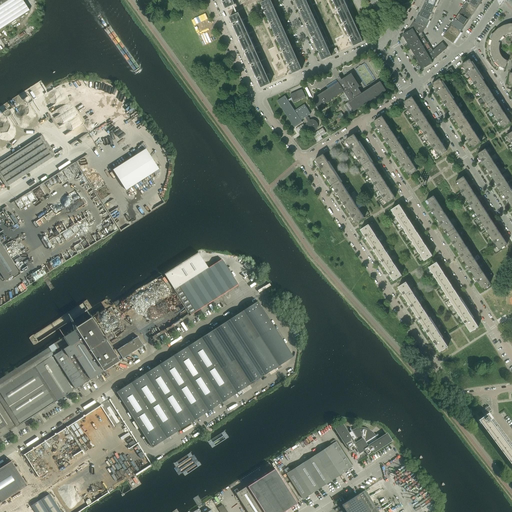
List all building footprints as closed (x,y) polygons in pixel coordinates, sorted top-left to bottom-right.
[(0,28),(29,10),(22,0),(6,0),(0,4),(0,28)] [(222,0),(226,8),(235,4),(232,0),(222,0)] [(263,6),(264,9),(268,17),(276,13),(270,0),(267,0),(261,3),(263,6)] [(305,0),(304,0),(297,3),(303,17),(312,13),(305,0)] [(350,12),(343,0),(340,0),(335,3),(341,16),(350,12)] [(468,0),(467,2),(476,9),(480,4),(474,0),(468,0)] [(435,7),(425,2),(422,9),(432,14),(435,7)] [(467,2),(462,9),(472,15),(476,9),(467,2)] [(432,14),(422,9),(419,16),(429,21),(432,14)] [(472,15),(462,9),(459,14),(468,21),(472,15)] [(356,26),(350,12),(341,16),(347,30),(356,26)] [(238,13),(230,17),(236,31),(245,27),(238,13)] [(282,26),(276,13),(268,17),(274,30),(282,26)] [(312,13),(303,17),(309,31),(318,27),(312,13)] [(468,21),(459,14),(455,20),(464,26),(468,21)] [(429,21),(419,16),(415,22),(425,27),(426,27),(429,21)] [(464,26),(455,20),(451,26),(460,32),(464,26)] [(402,35),(406,40),(416,35),(416,36),(422,33),(425,27),(415,22),(414,21),(409,28),(410,30),(402,35)] [(504,71),(507,63),(508,61),(504,58),(502,57),(500,54),(499,51),(499,47),(500,43),(499,42),(500,39),(503,36),(507,34),(511,33),(511,32),(511,23),(509,24),(504,25),(502,26),(498,28),(497,29),(494,32),(493,34),(490,38),(490,40),(488,44),(488,51),(488,52),(490,57),(490,58),(493,62),(494,64),(499,68),(504,71)] [(282,26),(274,30),(277,39),(278,40),(280,44),(289,40),(282,26)] [(356,26),(347,30),(354,45),(363,41),(356,26)] [(460,32),(451,26),(447,31),(456,37),(460,32)] [(245,27),(236,31),(242,45),(251,41),(245,27)] [(318,27),(309,31),(316,44),(324,41),(318,27)] [(456,37),(447,31),(443,36),(453,43),(456,37)] [(416,35),(406,40),(409,46),(424,37),(422,33),(416,36),(416,35)] [(424,37),(409,46),(413,51),(428,43),(424,37)] [(295,54),(289,40),(280,44),(286,58),(295,54)] [(251,41),(242,45),(248,58),(257,54),(256,51),(255,50),(251,41)] [(324,41),(316,44),(322,60),(331,56),(328,49),(324,41)] [(442,42),(432,51),(428,55),(429,57),(431,61),(432,60),(432,61),(434,59),(447,48),(442,42)] [(428,43),(413,51),(416,57),(431,48),(428,43)] [(431,48),(416,57),(419,63),(429,57),(428,55),(432,51),(431,48)] [(257,54),(248,58),(255,72),(263,68),(257,54)] [(295,54),(286,58),(293,73),(301,69),(295,54)] [(429,57),(419,63),(423,68),(432,62),(431,61),(429,57)] [(486,84),(475,67),(474,67),(474,65),(473,65),(469,59),(461,64),(478,90),(486,84)] [(263,68),(255,72),(261,87),(270,83),(267,76),(263,68)] [(362,93),(358,87),(359,86),(351,73),(343,79),(342,80),(340,76),(337,78),(339,82),(313,99),(318,107),(343,91),(350,101),(349,102),(354,111),(355,110),(385,90),(380,82),(362,93)] [(456,104),(445,87),(445,86),(445,84),(443,84),(440,78),(432,84),(443,102),(445,104),(448,109),(456,104)] [(486,84),(478,90),(486,102),(494,97),(491,92),(491,91),(491,92),(490,90),(489,90),(486,84)] [(306,97),(302,90),(302,89),(291,94),(292,95),(291,95),(290,94),(290,95),(291,98),(293,101),(294,102),(293,102),(294,103),(304,98),(305,97),(306,97)] [(310,114),(309,111),(308,110),(307,108),(306,108),(304,104),(295,111),(285,96),(277,101),(294,127),(302,122),(301,120),(305,117),(308,122),(306,124),(306,125),(307,127),(308,130),(311,131),(314,131),(316,129),(317,127),(317,124),(315,121),(313,120),(310,120),(307,116),(310,114)] [(415,102),(412,97),(403,102),(412,115),(420,109),(417,104),(416,104),(415,102),(416,102),(415,102)] [(494,97),(486,102),(494,115),(502,110),(499,105),(499,104),(498,103),(498,102),(494,97)] [(343,106),(348,114),(354,111),(349,102),(343,106)] [(456,104),(448,109),(451,114),(451,115),(453,117),(453,116),(456,122),(464,116),(456,104)] [(423,115),(420,109),(412,115),(420,127),(428,122),(425,117),(424,115),(423,115)] [(502,110),(494,115),(503,128),(511,123),(507,117),(506,115),(502,110)] [(382,116),(374,121),(377,127),(378,129),(379,129),(382,134),(390,129),(382,116)] [(464,116),(456,122),(460,127),(459,127),(461,129),(464,134),(472,129),(464,116)] [(431,127),(428,122),(420,127),(428,140),(436,135),(433,129),(432,128),(432,127),(431,127)] [(303,124),(295,129),(299,134),(306,129),(303,124)] [(323,128),(312,134),(317,142),(322,139),(321,136),(326,133),(323,128)] [(390,129),(382,134),(385,139),(386,141),(386,142),(387,142),(390,147),(398,142),(390,129)] [(472,129),(464,134),(468,140),(467,140),(469,142),(473,147),(481,142),(472,129)] [(370,159),(359,142),(354,134),(345,139),(349,145),(350,147),(362,165),(370,159)] [(440,140),(436,135),(428,140),(439,156),(447,151),(441,142),(440,140)] [(0,162),(0,176),(6,187),(55,156),(42,136),(0,162)] [(398,142),(390,147),(394,152),(393,152),(395,154),(398,159),(407,154),(398,142)] [(113,170),(126,190),(159,169),(146,149),(113,170)] [(482,161),(485,167),(493,161),(485,149),(477,154),(481,159),(480,160),(481,161),(482,162),(482,161)] [(339,179),(328,162),(323,154),(315,159),(318,165),(319,167),(320,167),(331,184),(339,179)] [(407,154),(398,159),(402,164),(401,165),(403,166),(403,167),(409,175),(417,170),(407,154)] [(374,165),(370,159),(362,165),(370,177),(378,172),(375,167),(374,165)] [(493,161),(485,167),(489,172),(488,172),(489,172),(490,174),(493,179),(501,174),(493,161)] [(382,177),(378,172),(370,177),(378,190),(386,185),(383,179),(382,178),(382,177)] [(501,174),(493,179),(497,185),(498,187),(502,192),(510,187),(501,174)] [(55,175),(40,185),(45,193),(51,189),(51,188),(55,185),(53,183),(58,180),(55,175)] [(455,181),(465,197),(474,192),(470,187),(469,185),(463,176),(455,181)] [(339,179),(331,184),(340,197),(348,192),(339,179)] [(390,190),(386,185),(378,190),(387,203),(395,198),(391,192),(392,192),(391,192),(390,190)] [(511,190),(510,187),(502,192),(505,197),(505,198),(506,199),(511,207),(511,190)] [(348,192),(340,197),(343,202),(343,203),(344,205),(348,210),(356,204),(348,192)] [(474,192),(465,197),(474,210),(482,205),(478,200),(479,200),(478,199),(477,198),(477,197),(474,192)] [(432,212),(436,217),(444,212),(433,196),(425,201),(431,209),(431,210),(432,212)] [(356,204),(348,210),(351,215),(352,217),(356,223),(364,218),(356,204)] [(391,209),(399,222),(407,217),(404,212),(403,210),(399,204),(391,209)] [(482,205),(474,210),(482,223),(490,218),(486,212),(487,212),(486,212),(485,210),(482,205)] [(444,212),(436,217),(439,222),(440,224),(446,233),(454,228),(444,212)] [(411,222),(407,217),(399,222),(407,235),(415,229),(412,225),(412,224),(411,223),(411,222)] [(490,218),(482,223),(490,235),(498,230),(495,225),(495,224),(494,224),(493,223),(494,223),(493,223),(490,218)] [(365,237),(369,242),(377,237),(368,224),(360,229),(364,235),(365,237)] [(465,244),(454,228),(446,233),(452,242),(453,244),(457,249),(465,244)] [(419,235),(415,229),(407,235),(416,248),(424,242),(420,237),(421,237),(420,237),(419,235)] [(498,230),(490,235),(499,249),(507,244),(503,237),(502,236),(502,235),(501,235),(498,230)] [(51,239),(54,243),(64,236),(62,233),(51,239)] [(377,237),(369,242),(372,247),(372,248),(373,250),(374,250),(377,254),(385,249),(377,237)] [(0,272),(5,281),(19,272),(0,242),(0,272)] [(427,248),(424,242),(416,248),(424,260),(432,255),(429,250),(429,249),(428,249),(427,248),(428,248),(427,247),(427,248)] [(465,244),(457,249),(460,254),(460,255),(461,257),(465,262),(473,257),(465,244)] [(385,249),(377,254),(380,260),(381,262),(382,262),(385,267),(393,262),(385,249)] [(67,250),(62,255),(68,261),(77,251),(76,250),(74,253),(72,251),(70,253),(67,250)] [(198,253),(165,274),(174,290),(191,315),(220,296),(221,295),(223,294),(225,293),(227,291),(238,285),(222,259),(208,268),(198,253)] [(473,257),(465,262),(468,267),(469,269),(470,269),(473,275),(481,269),(473,257)] [(241,261),(235,265),(243,277),(249,274),(241,261)] [(393,262),(385,267),(388,273),(390,275),(393,280),(402,275),(393,262)] [(428,267),(437,280),(445,275),(442,269),(441,269),(440,268),(440,267),(437,262),(428,267)] [(481,269),(473,275),(476,279),(476,280),(477,282),(478,282),(482,288),(490,283),(481,269)] [(448,280),(445,275),(437,280),(445,293),(453,287),(450,282),(449,282),(448,280),(449,280),(448,280)] [(402,295),(403,295),(406,300),(414,294),(406,282),(398,287),(401,292),(401,293),(402,294),(402,295)] [(456,292),(453,287),(445,293),(453,305),(461,300),(458,295),(458,294),(457,293),(457,292),(456,292)] [(414,294),(406,300),(409,305),(411,307),(414,312),(422,307),(414,294)] [(478,326),(474,320),(461,300),(453,305),(465,323),(464,323),(465,325),(466,325),(470,332),(478,326)] [(194,420),(289,359),(290,352),(258,301),(116,392),(152,447),(194,420)] [(422,307),(414,312),(422,325),(430,320),(422,307)] [(120,361),(98,327),(92,319),(64,338),(54,344),(58,349),(67,343),(69,346),(54,355),(75,389),(97,375),(120,361)] [(448,346),(442,338),(430,320),(422,325),(434,343),(433,343),(435,345),(440,352),(448,346)] [(117,350),(123,359),(143,345),(138,337),(117,350)] [(49,348),(0,379),(0,400),(16,427),(21,424),(62,398),(73,391),(51,357),(50,357),(49,356),(53,354),(51,352),(49,348)] [(74,436),(107,416),(101,406),(41,441),(44,445),(45,445),(46,446),(48,445),(49,446),(66,435),(71,444),(72,447),(79,443),(74,436)] [(511,443),(511,441),(494,418),(490,413),(488,414),(488,413),(492,410),(489,406),(489,407),(483,411),(482,411),(485,415),(486,414),(486,415),(486,416),(481,419),(503,450),(511,461),(511,443)] [(215,417),(217,422),(227,417),(225,412),(215,417)] [(0,437),(9,432),(6,426),(7,425),(7,424),(0,413),(0,437)] [(119,422),(87,440),(103,467),(134,449),(119,422)] [(378,440),(375,436),(374,436),(372,433),(368,430),(364,429),(360,429),(356,429),(353,431),(352,431),(348,434),(342,424),(336,429),(350,452),(357,448),(358,451),(359,450),(361,451),(364,449),(368,455),(391,441),(387,434),(378,440)] [(347,458),(336,442),(332,445),(332,444),(315,455),(331,480),(348,470),(352,467),(347,458)] [(286,473),(303,499),(320,488),(319,488),(331,480),(315,455),(286,473)] [(0,503),(27,486),(26,484),(11,461),(0,468),(0,503)] [(250,485),(267,511),(282,511),(297,503),(275,469),(250,485)] [(264,511),(248,486),(236,494),(246,509),(245,509),(243,507),(238,510),(238,511),(246,511),(247,511),(264,511)] [(342,505),(340,506),(343,511),(379,511),(365,490),(359,494),(342,505)] [(62,511),(51,493),(31,505),(34,511),(62,511)] [(220,511),(228,511),(223,503),(217,507),(220,511)]
